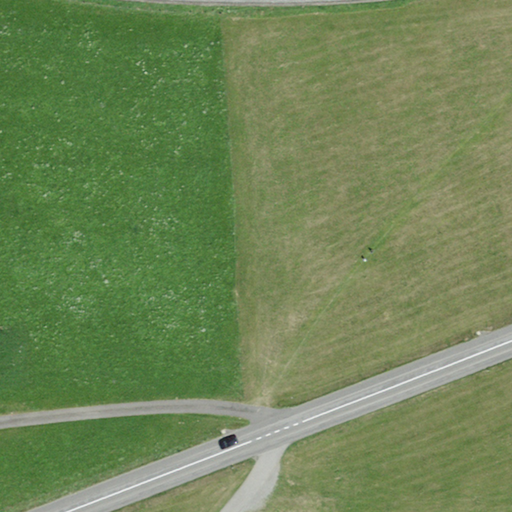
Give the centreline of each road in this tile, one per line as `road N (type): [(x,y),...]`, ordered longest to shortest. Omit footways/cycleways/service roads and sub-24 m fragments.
road 1 (track): [(0,275),(184,389),(261,415)]
road 2 (unclassified): [(0,423),(223,407),(261,415),(280,429)]
road 3 (secondary): [(280,429),(511,340)]
road 4 (secondary): [(68,511),(280,429)]
